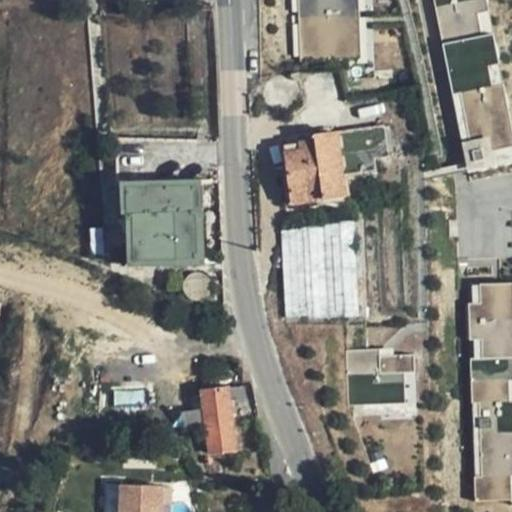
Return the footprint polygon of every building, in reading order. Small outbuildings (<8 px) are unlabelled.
[(302,0),(304,60),(362,59),(360,0),(302,0)] [(511,164),(511,103),(492,0),(438,0),(472,172),(511,164)] [(297,143),(298,152),(286,152),(292,206),(347,199),(344,177),(374,172),(372,161),(388,158),(384,126),(312,136),(312,141),(297,143)] [(131,265),(156,264),(153,215),(194,214),(193,186),(125,188),(125,216),(130,217),(131,265)] [(198,263),(197,214),(194,214),(153,215),(156,264),(198,263)] [(282,233),(283,250),(353,242),(352,225),(282,233)] [(355,312),(353,242),(283,250),(287,329),(355,312)] [(511,284),(472,286),(480,498),(511,496),(511,284)] [(418,400),(416,354),(383,355),(383,350),(351,351),(352,401),(418,400)] [(236,454),(227,388),(199,392),(209,457),(236,454)] [(147,505),(148,489),(115,490),(116,511),(157,511),(158,505),(147,505)] [(157,489),(148,489),(147,505),(158,505),(157,489)]
